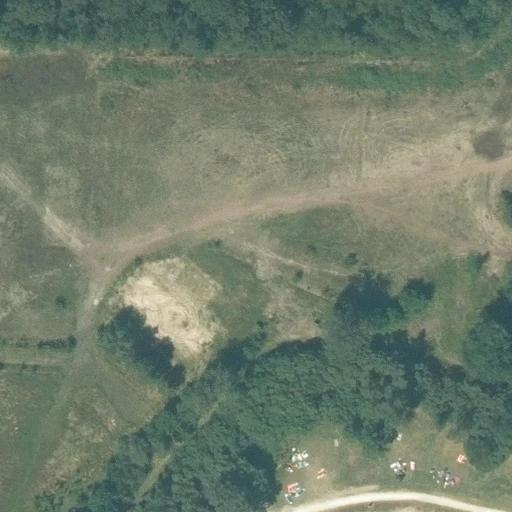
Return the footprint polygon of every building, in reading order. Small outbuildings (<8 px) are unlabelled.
[(0,77),(20,79),(21,53),(0,51),(0,77)] [(195,369),(242,304),(174,256),(157,279),(142,268),(112,310),(195,369)] [(283,315),(294,321),(299,312),(318,322),(324,312),(293,295),(283,315)] [(0,307),(0,339),(70,341),(71,308),(0,307)] [(325,478),(348,453),(324,430),(300,455),(325,478)]
